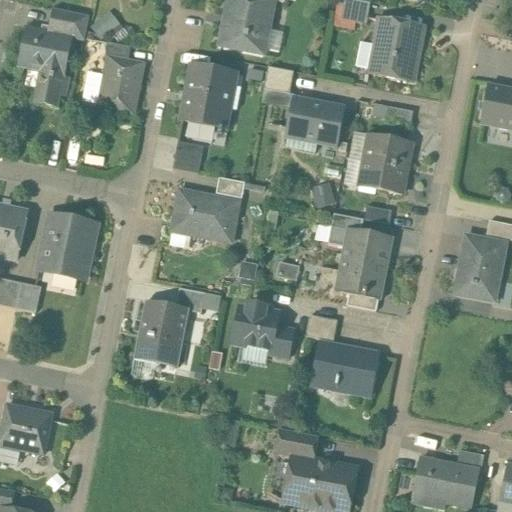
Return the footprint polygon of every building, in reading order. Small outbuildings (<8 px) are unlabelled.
[(272,0),(232,0),(227,27),(224,26),(220,47),(266,56),(276,2),(277,1),(272,0)] [(373,5),(347,0),(346,0),(342,22),(369,27),(373,5)] [(77,15),(53,10),(50,25),(74,30),(77,15)] [(109,11),(91,26),(103,42),(122,26),(109,11)] [(89,18),(77,15),(74,30),(50,25),(48,33),(73,38),(72,40),(84,41),(89,18)] [(427,29),(382,20),(371,75),(415,85),(427,29)] [(48,33),(25,28),(17,69),(39,73),(33,105),(58,109),(64,78),(65,78),(72,40),(73,38),(48,33)] [(132,49),(108,44),(105,58),(107,58),(129,63),(132,49)] [(129,63),(107,58),(97,108),(135,115),(145,66),(129,63)] [(228,72),(189,66),(180,121),(228,129),(231,110),(222,109),(228,72)] [(293,73),(269,69),(265,90),(289,95),(293,73)] [(511,93),(490,89),(483,126),(511,132),(511,93)] [(344,111),(294,101),(289,129),(318,135),(317,144),(337,148),(344,111)] [(415,113),(389,108),(386,122),(413,127),(415,113)] [(415,146),(371,138),(366,163),(410,171),(415,146)] [(205,148),(179,143),(174,169),(200,175),(205,148)] [(410,171),(366,163),(361,189),(404,197),(410,171)] [(247,184),(221,179),(218,194),(244,199),(247,184)] [(310,187),(315,206),(334,201),(329,183),(310,187)] [(211,203),(182,196),(173,231),(231,244),(240,205),(211,199),(211,203)] [(26,212),(0,206),(0,259),(15,263),(26,212)] [(394,213),(370,208),(367,222),(391,227),(394,213)] [(366,222),(335,216),(332,230),(348,233),(349,229),(363,232),(366,222)] [(97,227),(50,217),(38,272),(85,282),(97,227)] [(511,226),(489,222),(485,241),(506,245),(507,241),(511,241),(511,226)] [(363,232),(349,229),(348,233),(336,293),(350,296),(380,302),(381,302),(394,239),(363,232)] [(485,241),(467,238),(456,295),(495,303),(506,245),(485,241)] [(22,285),(0,280),(0,306),(17,310),(22,285)] [(42,289),(22,285),(17,310),(37,314),(42,289)] [(207,294),(181,289),(177,307),(191,310),(191,312),(202,315),(207,294)] [(380,302),(350,296),(348,307),(378,313),(380,302)] [(177,307),(148,301),(136,360),(138,361),(139,355),(177,363),(176,369),(179,369),(191,312),(191,310),(177,307)] [(266,309),(248,305),(247,311),(239,310),(233,345),(269,352),(271,353),(276,329),(278,317),(265,315),(266,309)] [(339,322),(311,316),(307,337),(335,342),(339,322)] [(294,332),(276,329),(271,353),(269,352),(268,356),(289,360),(294,332)] [(378,356),(322,344),(314,386),(370,397),(378,356)] [(53,416),(8,406),(1,435),(0,440),(0,447),(44,457),(53,416)] [(317,439),(281,431),(276,456),(293,459),(293,458),(312,462),(317,439)] [(485,458),(460,452),(457,467),(479,473),(479,474),(482,474),(485,458)] [(312,462),(293,458),(293,459),(293,460),(299,462),(294,484),(287,489),(284,503),(328,511),(347,511),(355,471),(312,462)] [(457,467),(422,460),(413,497),(471,510),(479,474),(479,473),(457,467)] [(511,467),(509,467),(501,501),(511,502),(511,467)] [(12,494),(0,491),(0,506),(9,509),(12,494)]
